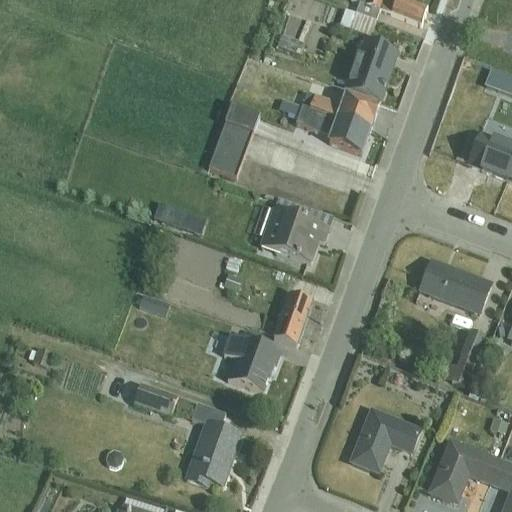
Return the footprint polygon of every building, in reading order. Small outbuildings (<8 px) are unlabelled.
[(355,17),(376,24),(379,15),(422,30),(428,13),(391,0),(351,0),(351,2),(360,6),(355,17)] [(376,24),(355,17),(345,13),(340,29),(370,40),(376,24)] [(282,38),(278,49),(301,58),(305,47),(282,38)] [(347,85),(344,95),(380,107),(398,56),(364,45),(359,61),(357,61),(349,86),(347,85)] [(488,76),(483,88),(498,94),(503,82),(488,76)] [(302,111),(370,135),(378,113),(344,100),(341,107),(308,96),(302,111)] [(232,108),(208,172),(236,183),(260,119),(232,108)] [(370,135),(302,111),(296,128),(329,141),(328,146),(361,159),(370,135)] [(469,169),(481,138),(483,134),(468,128),(454,164),(469,169)] [(511,150),(481,138),(469,169),(469,170),(507,184),(511,172),(511,150)] [(273,213),(329,232),(333,221),(278,201),(273,213)] [(167,208),(161,225),(192,236),(198,220),(167,208)] [(329,232),(273,213),(272,212),(260,250),(310,268),(316,251),(314,250),(316,244),(324,247),(329,232)] [(431,266),(420,295),(480,318),(484,308),(491,290),(431,266)] [(228,278),(224,291),(238,296),(242,283),(228,278)] [(288,298),(274,342),(296,350),(312,306),(288,298)] [(143,299),(139,311),(165,320),(169,309),(143,299)] [(447,367),(441,382),(465,391),(485,340),(470,335),(457,371),(447,367)] [(231,339),(223,359),(234,363),(227,384),(263,397),(272,372),(275,372),(280,356),(231,339)] [(38,353),(33,367),(47,373),(52,358),(38,353)] [(474,386),(468,401),(478,405),(480,400),(499,408),(506,393),(487,385),(485,390),(474,386)] [(141,388),(134,408),(171,421),(173,417),(204,428),(184,484),(208,492),(210,486),(223,491),(241,439),(222,433),(225,419),(197,409),(196,411),(177,403),(177,401),(141,388)] [(372,416),(352,467),(378,477),(389,451),(412,460),(421,436),(372,416)] [(496,420),(491,433),(504,438),(509,425),(496,420)] [(489,490),(500,464),(451,444),(430,498),(457,508),(467,481),(489,490)] [(108,456),(105,468),(119,471),(122,459),(108,456)] [(511,511),(511,469),(500,464),(489,490),(511,499),(505,511),(511,511)] [(171,511),(166,510),(165,511),(158,511),(126,501),(124,507),(123,507),(122,511),(123,511),(171,511)]
